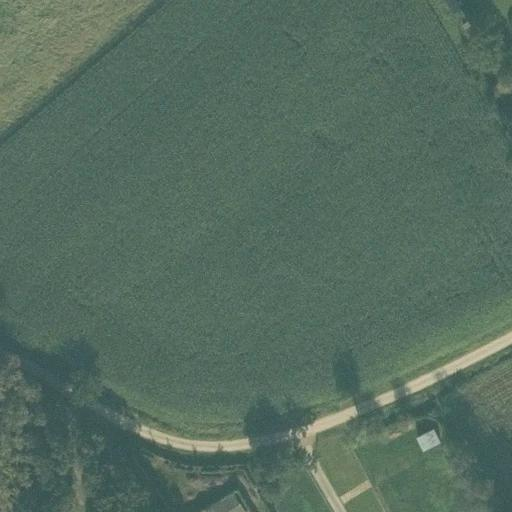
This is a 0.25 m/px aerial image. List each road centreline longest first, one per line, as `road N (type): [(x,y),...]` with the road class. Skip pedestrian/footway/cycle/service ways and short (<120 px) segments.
road 1 (track): [(0,356),(182,442),(256,444),(382,402)]
road 2 (unclassified): [(382,402),(511,337)]
